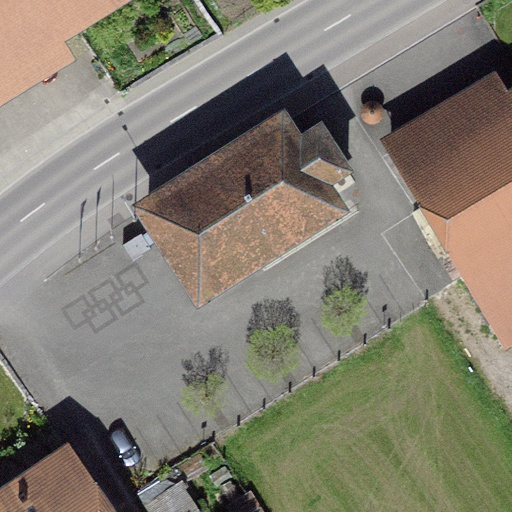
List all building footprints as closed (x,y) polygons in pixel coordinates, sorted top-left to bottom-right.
[(0,0),(0,55),(90,0),(0,0)] [(511,114),(402,180),(484,319),(511,302),(511,114)] [(291,148),(277,126),(141,211),(196,296),(329,212),(316,192),(344,174),(316,131),(291,148)] [(142,233),(126,244),(134,257),(151,246),(142,233)] [(94,511),(62,465),(0,506),(0,511),(94,511)]
